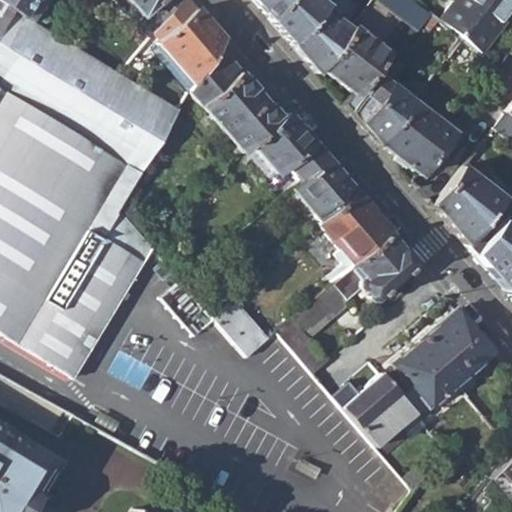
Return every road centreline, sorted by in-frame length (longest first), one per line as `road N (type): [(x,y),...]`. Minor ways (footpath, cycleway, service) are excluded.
road 1 (tertiary): [(220,0),(449,268)]
road 2 (residential): [(323,372),(449,268)]
